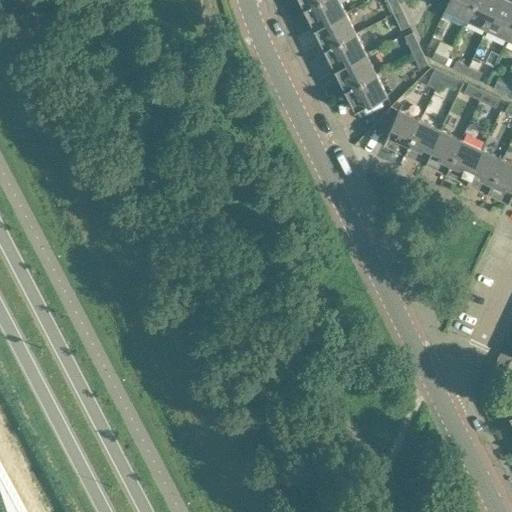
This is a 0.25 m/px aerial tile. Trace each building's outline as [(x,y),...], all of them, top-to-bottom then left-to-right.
[(345,12),(339,0),(317,0),(303,7),(313,28),(345,12)] [(402,9),(397,0),(387,0),(394,13),(402,9)] [(466,18),(474,0),(448,0),(441,16),(462,26),(466,18)] [(486,28),(499,0),(474,0),(466,18),(486,28)] [(507,38),(511,27),(511,0),(499,0),(486,28),(507,38)] [(409,24),(402,9),(394,13),(401,28),(409,24)] [(323,49),(356,32),(345,12),(313,28),(323,49)] [(421,47),(413,31),(404,35),(412,51),(421,47)] [(366,53),(356,32),(323,49),(334,69),(366,53)] [(428,63),(421,47),(412,51),(420,67),(428,63)] [(435,50),(432,57),(445,63),(448,56),(435,50)] [(344,89),(376,73),(366,53),(334,69),(344,89)] [(465,73),(468,66),(456,60),(452,67),(465,73)] [(482,72),(468,66),(465,73),(478,79),(482,72)] [(438,79),(442,71),(434,67),(427,83),(435,87),(438,79)] [(458,79),(442,71),(438,79),(454,87),(458,79)] [(387,94),(376,73),(344,89),(354,110),(387,94)] [(506,93),(509,85),(497,80),(494,87),(506,93)] [(479,99),(483,91),(467,83),(464,91),(479,99)] [(495,107),(499,98),(483,91),(479,99),(495,107)] [(404,152),(419,120),(398,110),(383,143),(404,152)] [(425,162),(439,129),(419,120),(404,152),(425,162)] [(445,172),(461,139),(439,129),(425,162),(445,172)] [(466,182),(482,149),(461,139),(445,172),(466,182)] [(487,191),(502,159),(482,149),(466,182),(487,191)] [(508,201),(511,192),(511,163),(502,159),(487,191),(508,201)] [(0,511),(26,511),(0,462),(0,511)]
